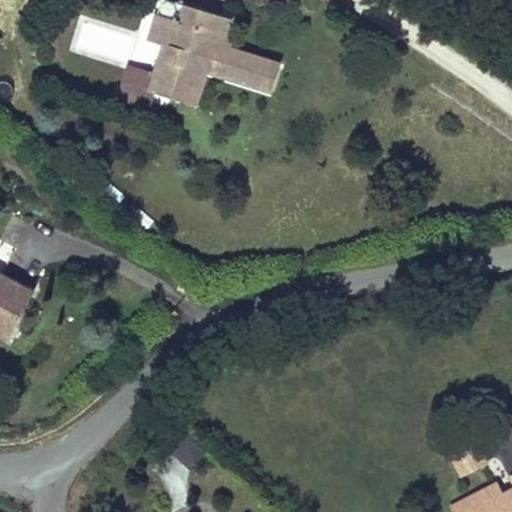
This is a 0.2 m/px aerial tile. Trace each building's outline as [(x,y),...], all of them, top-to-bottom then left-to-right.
[(169,2),(164,19),(175,22),(177,16),(187,19),(191,9),(169,2)] [(200,108),(209,79),(273,99),(281,75),(213,54),(217,42),(225,44),(230,29),(222,20),(191,9),(187,19),(177,16),(175,22),(164,19),(157,43),(160,44),(155,61),(168,64),(158,95),(200,108)] [(168,64),(155,61),(146,91),(158,95),(168,64)] [(24,277),(0,265),(0,338),(27,351),(48,305),(17,291),(24,277)] [(27,351),(0,338),(0,351),(22,362),(27,351)] [(192,469),(207,452),(186,433),(171,450),(192,469)] [(511,511),(511,495),(505,499),(499,488),(456,510),(456,511),(511,511)]
